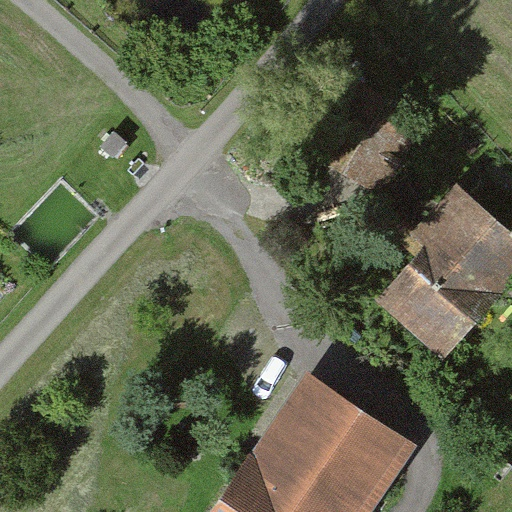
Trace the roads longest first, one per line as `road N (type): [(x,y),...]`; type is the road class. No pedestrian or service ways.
road 1 (unclassified): [(190,148),(0,364)]
road 2 (residential): [(190,148),(19,0)]
road 3 (unclassified): [(301,0),(190,148)]
